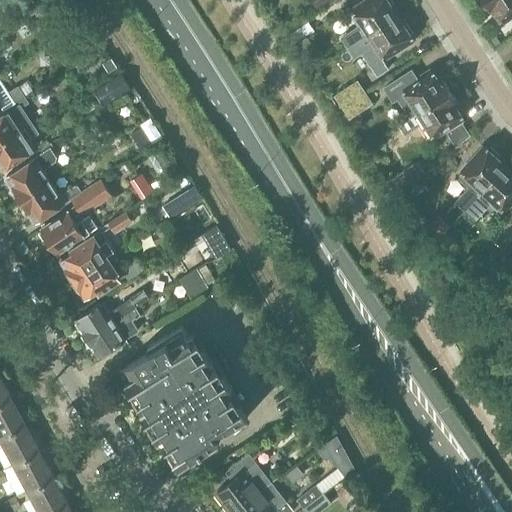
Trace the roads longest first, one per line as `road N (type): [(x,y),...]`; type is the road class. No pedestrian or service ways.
road 1 (secondary): [(161,0),(410,383)]
road 2 (residential): [(156,511),(0,272)]
road 3 (secondary): [(511,511),(410,383)]
road 4 (secondary): [(410,383),(480,511)]
road 5 (residential): [(511,112),(437,0)]
